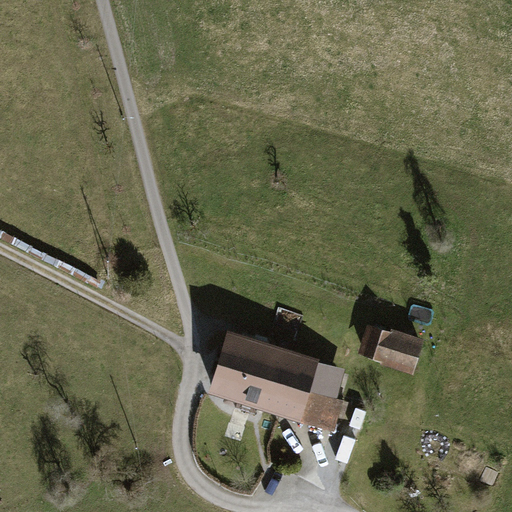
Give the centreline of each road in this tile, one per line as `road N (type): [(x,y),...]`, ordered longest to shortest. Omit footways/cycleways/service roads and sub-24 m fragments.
road 1 (track): [(104,0),(194,352),(181,432),(185,467),(214,497),(333,511)]
road 2 (track): [(0,248),(194,352)]
